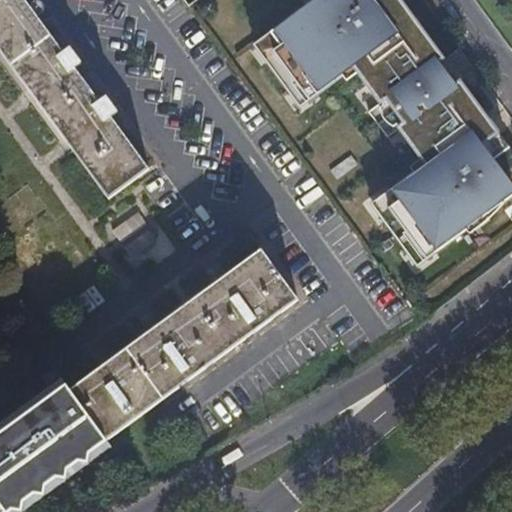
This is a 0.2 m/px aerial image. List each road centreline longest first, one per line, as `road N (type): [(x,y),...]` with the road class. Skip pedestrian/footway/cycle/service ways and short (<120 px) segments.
road 1 (residential): [(128,0),(372,325)]
road 2 (primary): [(494,318),(186,487)]
road 3 (primary): [(494,318),(265,511)]
road 4 (primary): [(406,511),(511,418)]
